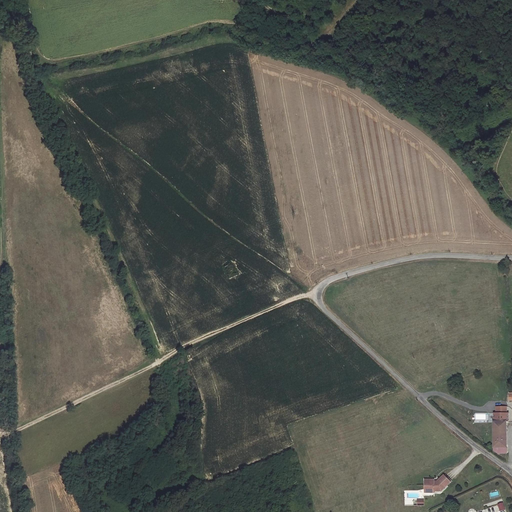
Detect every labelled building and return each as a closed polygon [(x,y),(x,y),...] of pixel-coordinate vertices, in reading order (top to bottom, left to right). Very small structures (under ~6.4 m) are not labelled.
[(236,276),(232,265),(225,267),(228,279),(236,276)] [(495,414),(496,448),(509,449),(508,421),(510,421),(510,414),(495,414)] [(509,449),(496,448),(496,454),(509,461),(509,449)] [(433,479),(423,479),(423,488),(432,488),(432,490),(439,490),(449,481),(442,474),(436,481),(433,481),(433,479)] [(497,505),(499,511),(505,509),(503,503),(497,505)]
